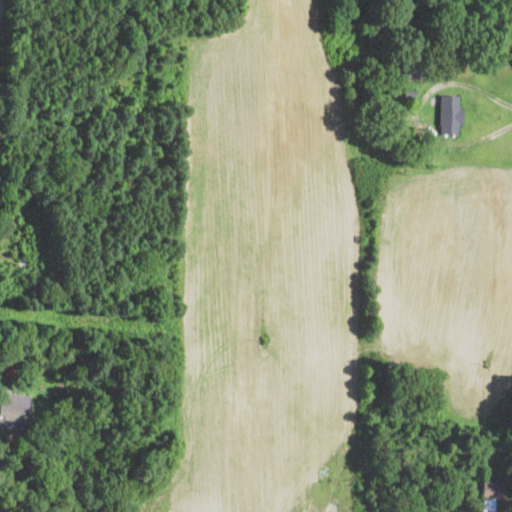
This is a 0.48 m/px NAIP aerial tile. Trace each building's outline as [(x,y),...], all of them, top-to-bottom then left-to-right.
[(456,45),(455,52),(423,48),(424,41),(456,45)] [(423,81),(398,82),(397,61),(422,59),(423,81)] [(416,98),(404,99),(403,91),(416,90),(416,98)] [(463,108),(462,126),(459,126),(458,136),(438,135),(439,126),(437,126),(438,95),(459,96),(459,108),(463,108)] [(39,273),(32,276),(15,238),(22,235),(39,273)] [(13,418),(13,423),(11,423),(0,422),(0,403),(13,404),(13,418)] [(29,406),(27,424),(13,423),(13,418),(13,404),(29,406)] [(74,471),(66,471),(65,460),(74,460),(74,471)] [(12,488),(1,487),(3,469),(12,470),(12,483),(12,485),(12,486),(12,488)] [(23,476),(22,489),(12,488),(12,486),(12,485),(12,483),(12,470),(16,471),(16,475),(23,476)] [(502,482),(502,502),(494,502),(494,511),(481,511),(482,481),(502,482)]
